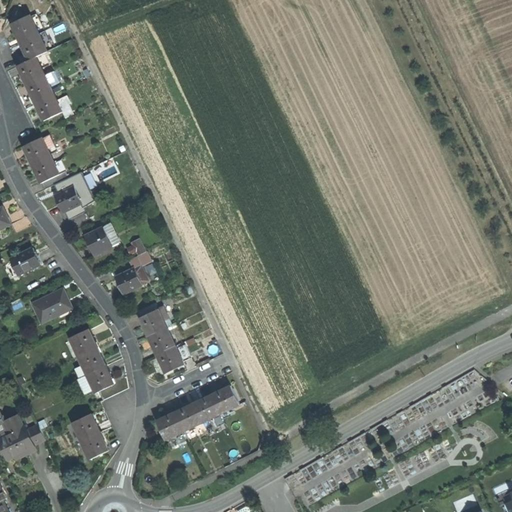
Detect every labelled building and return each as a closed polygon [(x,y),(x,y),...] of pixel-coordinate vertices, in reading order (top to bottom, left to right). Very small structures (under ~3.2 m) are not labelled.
[(42,33),(47,31),(39,14),(38,14),(34,16),(33,14),(14,23),(20,34),(24,42),(42,33)] [(52,40),(47,31),(42,33),(50,51),(58,47),(54,39),(52,40)] [(42,33),(24,42),(27,50),(32,60),(39,57),(47,53),(51,51),(50,51),(42,33)] [(44,68),(52,64),(47,53),(39,57),(44,68)] [(32,60),(21,66),(25,75),(29,83),(47,75),(44,68),(39,57),(32,60)] [(47,75),(29,83),(33,91),(35,96),(38,102),(56,93),(53,86),(62,82),(56,70),(47,75)] [(60,100),(56,93),(38,102),(43,111),(47,120),(65,112),(60,100)] [(60,100),(65,112),(68,118),(77,114),(70,99),(68,96),(60,100)] [(34,165),(53,156),(52,155),(59,152),(52,135),(44,139),(44,138),(26,147),(30,157),(34,165)] [(41,178),(46,190),(54,186),(65,181),(71,178),(68,172),(61,175),(53,156),(34,165),(41,178)] [(69,182),(66,183),(70,190),(80,185),(78,180),(70,184),(69,182)] [(66,183),(65,181),(54,186),(58,196),(70,190),(66,183)] [(58,196),(57,196),(61,205),(65,213),(67,212),(69,218),(79,213),(76,207),(85,203),(84,202),(91,199),(84,183),(80,185),(70,190),(58,196)] [(149,193),(145,184),(136,188),(140,198),(149,193)] [(5,208),(0,210),(0,238),(2,237),(0,232),(0,230),(13,224),(9,216),(5,208)] [(123,243),(130,239),(121,221),(89,236),(93,246),(98,255),(123,243)] [(147,248),(143,239),(135,242),(139,252),(147,248)] [(35,248),(13,259),(15,262),(8,266),(16,283),(23,280),(21,275),(43,264),(39,257),(35,248)] [(151,252),(133,261),(136,269),(137,270),(145,266),(155,261),(151,252)] [(152,281),(145,266),(137,270),(136,269),(119,277),(122,285),(127,294),(146,285),(145,285),(152,281)] [(71,300),(66,290),(35,304),(45,324),(75,310),(71,300)] [(141,311),(144,318),(162,309),(159,303),(141,311)] [(167,307),(162,309),(144,318),(148,327),(152,336),(170,328),(167,321),(172,319),(167,307)] [(161,355),(179,346),(170,328),(152,336),(157,347),(161,355)] [(73,338),(81,356),(100,348),(95,338),(91,329),(73,338)] [(192,343),(180,349),(179,346),(161,355),(164,362),(167,367),(169,373),(188,364),(187,362),(198,356),(192,343)] [(221,352),(218,345),(211,348),(214,355),(221,352)] [(104,356),(100,348),(81,356),(90,374),(108,366),(104,356)] [(112,374),(108,366),(90,374),(90,376),(96,387),(99,394),(117,385),(112,374)] [(96,387),(90,376),(81,380),(87,391),(96,387)] [(224,392),(215,396),(224,414),(242,405),(234,387),(224,392)] [(206,401),(197,405),(206,423),(224,414),(215,396),(206,401)] [(179,414),(187,432),(206,423),(197,405),(188,409),(179,414)] [(7,421),(20,415),(19,413),(6,419),(7,421)] [(94,413),(76,421),(85,441),(103,433),(98,422),(94,413)] [(169,440),(187,432),(179,414),(170,418),(160,422),(169,440)] [(9,451),(12,458),(25,452),(37,447),(36,444),(29,429),(28,427),(26,428),(20,415),(7,421),(0,424),(0,426),(1,429),(0,429),(0,433),(1,434),(9,451)] [(40,424),(29,429),(36,444),(47,439),(40,424)] [(85,441),(94,459),(111,450),(106,441),(103,433),(85,441)] [(9,451),(1,434),(0,434),(0,441),(5,453),(9,451)] [(0,511),(10,511),(5,500),(8,498),(2,485),(0,485),(0,511)] [(503,503),(511,497),(509,492),(500,497),(503,503)]
